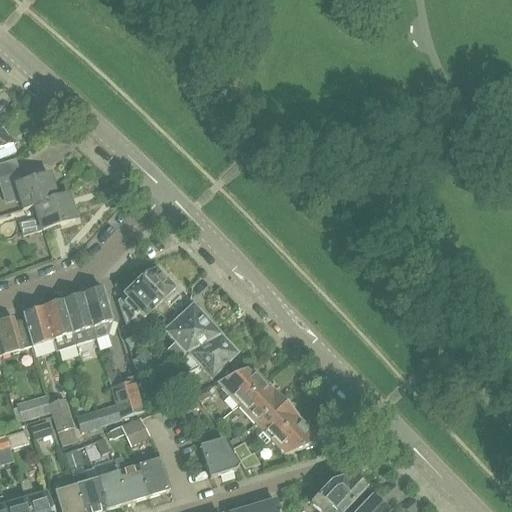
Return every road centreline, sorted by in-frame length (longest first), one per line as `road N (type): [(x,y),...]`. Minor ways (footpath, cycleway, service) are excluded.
road 1 (tertiary): [(398,432),(166,191)]
road 2 (residential): [(179,511),(370,451),(398,432)]
road 3 (tertiary): [(166,191),(0,40)]
road 4 (residential): [(0,299),(96,268),(166,191)]
